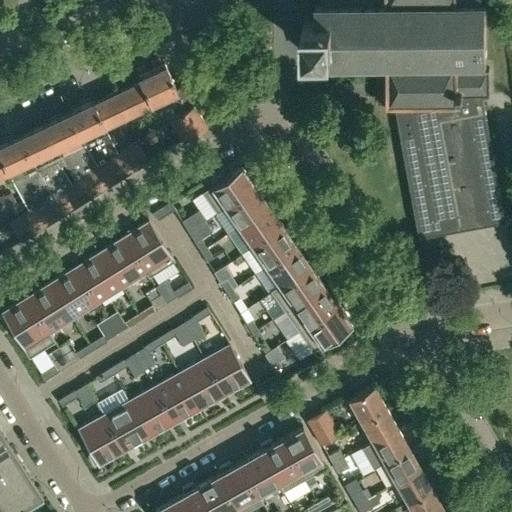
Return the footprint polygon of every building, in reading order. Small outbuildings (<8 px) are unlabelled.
[(304,19),(304,48),(316,48),(316,63),(323,63),(323,71),(379,70),(379,87),(373,88),(374,99),(379,99),(379,101),(388,101),(388,103),(401,103),(424,227),(501,213),(502,221),(506,220),(482,94),(490,93),(489,68),(483,68),(482,61),(487,61),(486,2),(482,2),(482,0),(321,0),(322,4),(316,4),(316,19),(304,19)] [(181,84),(176,88),(164,62),(137,75),(139,80),(150,103),(159,126),(171,118),(192,103),(192,102),(181,84)] [(127,113),(150,103),(139,80),(116,90),(127,113)] [(104,124),(127,113),(116,90),(94,101),(104,124)] [(0,141),(0,157),(6,171),(7,170),(22,198),(27,206),(28,208),(8,220),(21,240),(149,160),(136,140),(117,151),(104,124),(94,101),(93,98),(0,141)] [(184,137),(205,122),(192,103),(171,118),(184,137)] [(141,136),(145,143),(147,145),(158,138),(152,129),(141,136)] [(212,184),(210,185),(202,191),(216,211),(224,206),(256,184),(241,164),(222,177),(220,174),(210,181),(212,184)] [(256,184),(224,206),(237,226),(269,204),(268,202),(271,200),(264,189),(261,191),(256,184)] [(10,190),(3,194),(4,196),(11,208),(15,214),(27,206),(22,198),(16,201),(10,190)] [(0,197),(0,206),(4,212),(11,208),(4,196),(0,197)] [(170,200),(152,211),(157,218),(175,207),(170,200)] [(269,204),(237,226),(251,245),(283,223),(269,204)] [(123,234),(146,271),(149,275),(174,259),(148,218),(123,234)] [(283,223),(251,245),(265,265),(296,243),(291,236),(294,234),(287,223),(284,225),(283,223)] [(146,271),(123,234),(99,249),(122,286),(146,271)] [(207,246),(201,236),(194,240),(200,250),(207,246)] [(296,243),(265,265),(279,285),(310,263),(309,261),(312,259),(305,248),(302,250),(296,243)] [(207,246),(200,250),(207,260),(213,256),(207,246)] [(122,286),(99,249),(74,264),(97,302),(122,286)] [(310,263),(279,285),(271,290),(285,310),(292,305),(324,283),(310,263)] [(97,302),(74,264),(50,280),(73,317),(97,302)] [(232,287),(226,277),(218,282),(225,292),(232,287)] [(73,317),(50,280),(25,295),(49,332),(73,317)] [(173,290),(177,296),(191,287),(187,280),(173,290)] [(324,283),(292,305),(285,310),(298,330),(306,324),(338,302),(332,295),(336,293),(328,282),(325,285),(324,283)] [(232,287),(225,292),(231,302),(238,297),(232,287)] [(8,324),(24,348),(29,356),(54,340),(49,332),(25,295),(0,311),(2,313),(0,314),(0,317),(5,326),(8,324)] [(338,302),(306,324),(298,330),(312,350),(323,343),(325,346),(335,339),(333,336),(352,323),(338,302)] [(156,309),(152,303),(138,311),(142,317),(156,309)] [(193,314),(197,320),(210,311),(206,305),(193,314)] [(128,326),(142,317),(138,311),(124,320),(128,326)] [(258,328),(252,318),(246,322),(252,332),(258,328)] [(159,335),(162,341),(175,333),(172,327),(159,335)] [(252,332),(258,341),(264,338),(258,328),(252,332)] [(107,339),(103,333),(90,342),(94,348),(107,339)] [(144,344),(148,350),(162,341),(159,335),(144,344)] [(203,355),(225,394),(250,379),(229,341),(203,355)] [(75,351),(79,357),(94,348),(90,342),(75,351)] [(178,369),(200,408),(225,394),(203,355),(178,369)] [(109,366),(113,372),(127,364),(123,358),(109,366)] [(40,373),(44,379),(58,370),(54,364),(40,373)] [(95,375),(99,381),(113,372),(109,366),(95,375)] [(153,383),(174,422),(200,408),(178,369),(153,383)] [(278,372),(260,382),(264,390),(282,380),(278,372)] [(85,382),(74,389),(78,394),(85,406),(95,399),(85,382)] [(128,397),(149,436),(174,422),(153,383),(128,397)] [(373,383),(348,397),(361,419),(385,405),(373,383)] [(58,398),(62,404),(78,394),(74,388),(58,398)] [(102,412),(124,450),(149,436),(128,397),(102,412)] [(361,419),(372,439),(396,425),(385,405),(361,419)] [(324,408),(307,418),(321,443),(338,433),(324,408)] [(124,450),(102,412),(77,426),(91,451),(87,453),(94,464),(97,462),(98,465),(124,450)] [(280,436),(299,469),(304,478),(326,465),(302,423),(280,436)] [(372,439),(383,459),(407,445),(396,425),(372,439)] [(0,464),(16,454),(3,434),(0,435),(0,464)] [(260,447),(278,481),(283,489),(304,478),(299,469),(280,436),(273,440),(271,437),(260,443),(262,446),(260,447)] [(383,459),(395,479),(419,466),(407,445),(383,459)] [(278,481),(260,447),(239,459),(258,493),(278,481)] [(327,454),(331,462),(344,455),(340,447),(327,454)] [(0,492),(29,474),(16,454),(0,464),(0,492)] [(331,462),(336,472),(349,465),(344,455),(331,462)] [(218,471),(236,504),(240,511),(242,511),(262,501),(258,493),(239,459),(231,464),(229,460),(218,466),(220,470),(218,471)] [(395,479),(407,500),(431,487),(419,466),(395,479)] [(222,511),(236,504),(218,471),(197,483),(213,511),(222,511)] [(16,511),(42,495),(29,474),(0,492),(0,509),(1,511),(16,511)] [(176,494),(185,511),(213,511),(197,483),(195,484),(193,481),(182,487),(184,490),(176,494)] [(407,500),(413,511),(431,511),(442,506),(431,487),(407,500)] [(349,495),(354,503),(366,496),(362,488),(349,495)] [(154,507),(157,511),(185,511),(176,494),(154,507)] [(320,507),(331,501),(326,494),(316,500),(320,507)] [(354,503),(359,511),(360,511),(372,505),(366,496),(354,503)] [(311,511),(320,507),(316,500),(306,506),(309,511),(311,511)]
